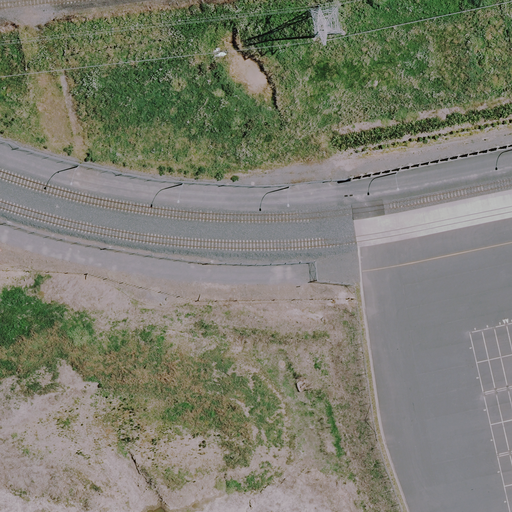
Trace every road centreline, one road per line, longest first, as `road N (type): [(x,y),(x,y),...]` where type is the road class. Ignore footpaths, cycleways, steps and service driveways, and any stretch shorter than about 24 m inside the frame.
road 1 (secondary): [(188,0),(329,511)]
road 2 (secondary): [(237,511),(101,0)]
